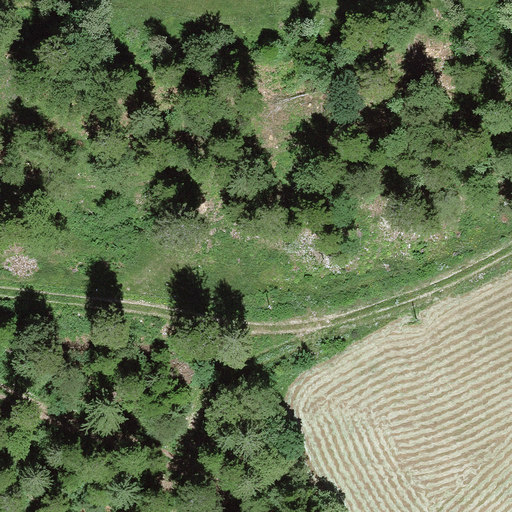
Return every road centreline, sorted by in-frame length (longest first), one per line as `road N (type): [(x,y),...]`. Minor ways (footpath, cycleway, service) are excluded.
road 1 (track): [(0,288),(298,328),(380,307),(511,248)]
road 2 (track): [(0,390),(201,473),(239,511)]
road 3 (track): [(201,473),(188,436),(202,403),(239,366),(357,313)]
